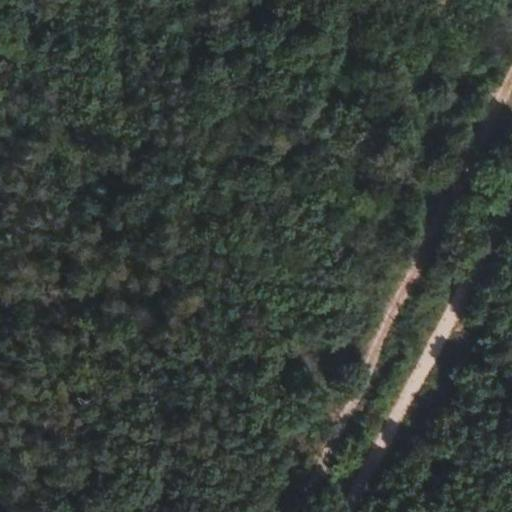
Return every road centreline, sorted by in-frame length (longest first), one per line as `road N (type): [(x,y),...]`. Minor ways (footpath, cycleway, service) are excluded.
road 1 (track): [(511,92),(402,294),(308,511)]
road 2 (track): [(344,511),(511,204)]
